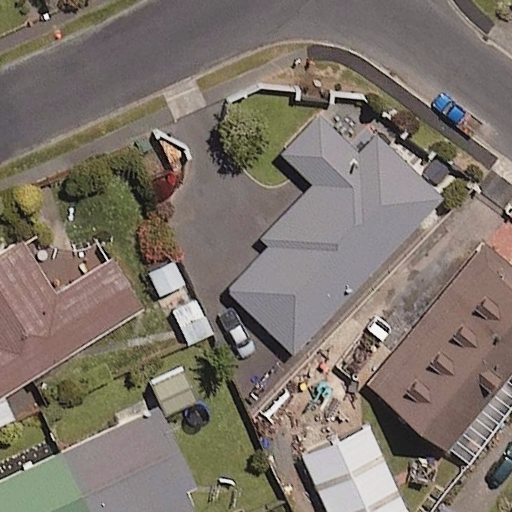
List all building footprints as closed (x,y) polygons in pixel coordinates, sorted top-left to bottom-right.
[(345,131),(316,104),(280,143),(311,172),(261,226),(268,233),(224,279),(291,342),(442,181),(365,109),(345,131)] [(0,390),(0,379),(23,366),(31,378),(53,365),(46,352),(141,297),(111,247),(49,284),(17,229),(0,239),(0,412),(10,407),(0,390)] [(511,356),(511,259),(476,230),(361,368),(465,454),(511,397),(511,376),(502,368),(511,356)] [(170,246),(142,261),(159,293),(187,277),(170,246)] [(148,374),(161,404),(191,392),(178,362),(148,374)] [(135,511),(177,511),(194,505),(184,482),(189,480),(155,401),(63,441),(93,511),(115,511),(133,505),(135,511)] [(373,511),(402,499),(364,415),(299,444),(330,511),(373,511)] [(93,511),(63,441),(0,468),(0,511),(93,511)] [(460,511),(439,496),(427,511),(460,511)]
